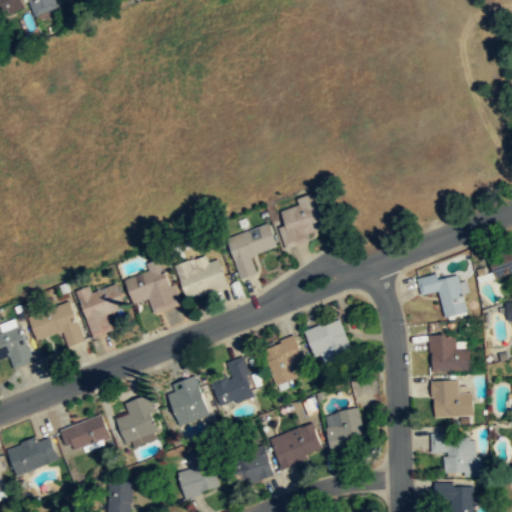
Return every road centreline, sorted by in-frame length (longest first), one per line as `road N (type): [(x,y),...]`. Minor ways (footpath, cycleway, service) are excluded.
road 1 (residential): [(0,410),(511,209)]
road 2 (residential): [(369,263),(396,311),(401,339),(406,511)]
road 3 (residential): [(278,511),(407,476)]
